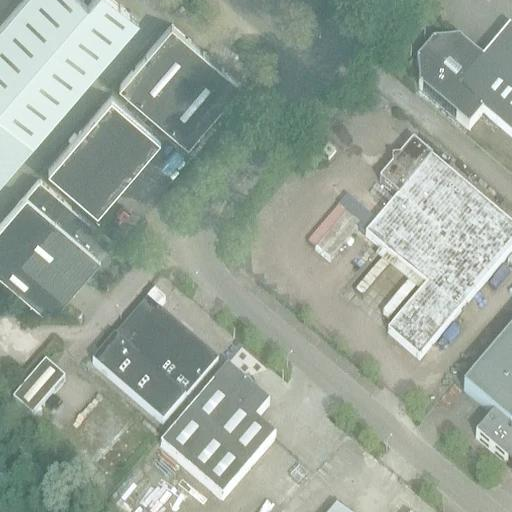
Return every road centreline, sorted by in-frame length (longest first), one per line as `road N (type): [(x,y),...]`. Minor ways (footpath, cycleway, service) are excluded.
road 1 (unclassified): [(497,511),(146,204),(311,47)]
road 2 (unknown): [(337,19),(511,192)]
road 3 (unknown): [(191,243),(84,393)]
